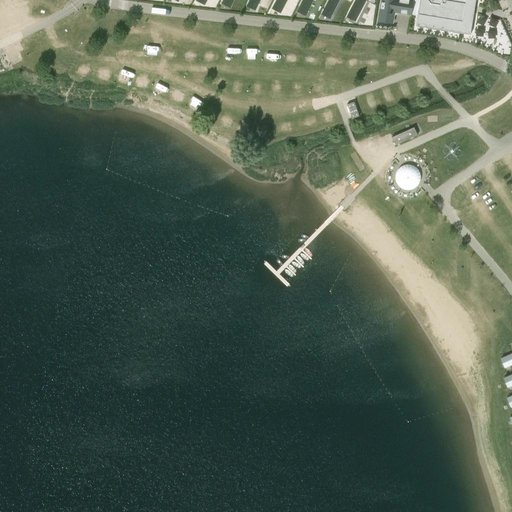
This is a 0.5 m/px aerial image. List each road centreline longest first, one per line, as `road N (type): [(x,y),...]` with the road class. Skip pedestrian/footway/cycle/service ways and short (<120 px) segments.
road 1 (unclassified): [(511,66),(466,46),(101,0)]
road 2 (track): [(347,96),(336,81),(276,69),(104,59),(59,46),(45,22)]
road 3 (track): [(160,68),(230,105),(338,99)]
